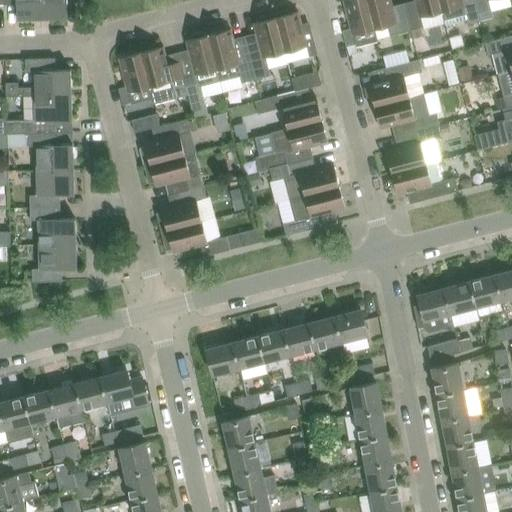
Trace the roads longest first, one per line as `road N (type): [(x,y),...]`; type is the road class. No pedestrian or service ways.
road 1 (residential): [(157,312),(93,43)]
road 2 (residential): [(435,511),(385,246)]
road 3 (residential): [(385,246),(321,0)]
road 4 (residential): [(157,312),(385,246)]
road 5 (residential): [(206,511),(157,312)]
road 6 (residential): [(93,43),(262,0)]
road 7 (residential): [(0,351),(157,312)]
road 8 (residential): [(385,246),(511,215)]
